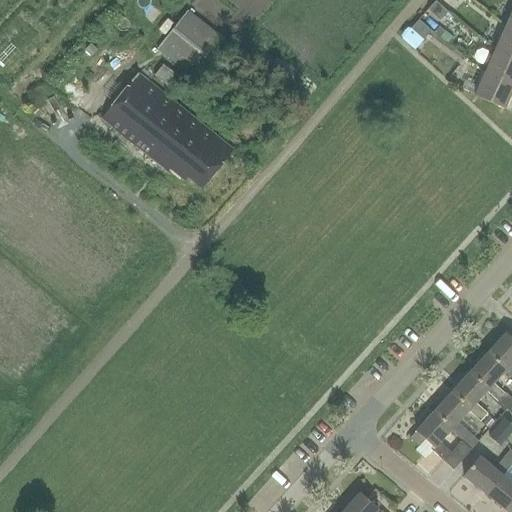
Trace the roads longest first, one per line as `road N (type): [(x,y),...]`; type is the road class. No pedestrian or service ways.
road 1 (residential): [(0,475),(422,0)]
road 2 (residential): [(354,431),(511,256)]
road 3 (residential): [(452,511),(354,431)]
